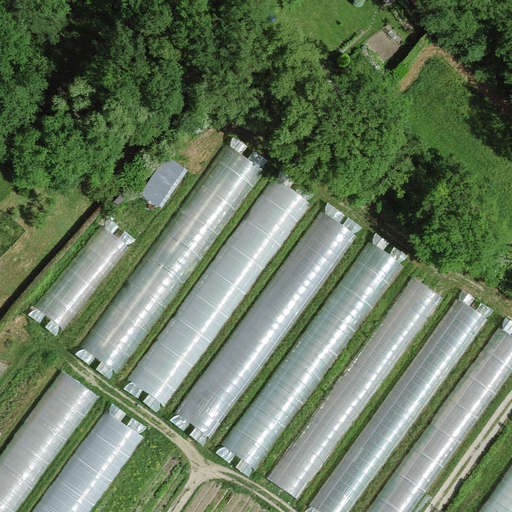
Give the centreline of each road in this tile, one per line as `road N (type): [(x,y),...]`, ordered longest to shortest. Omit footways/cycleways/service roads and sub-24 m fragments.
road 1 (track): [(284,511),(63,351)]
road 2 (track): [(434,511),(511,404)]
